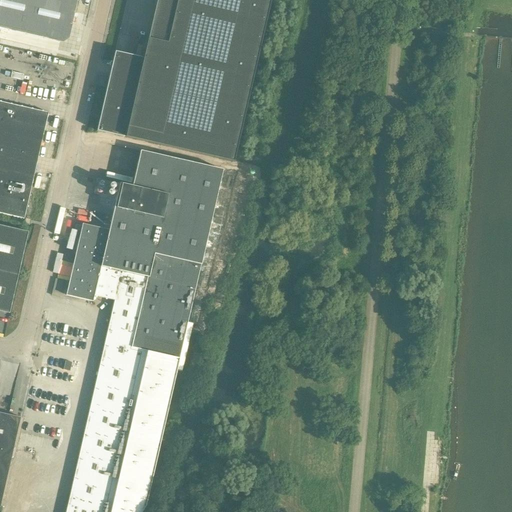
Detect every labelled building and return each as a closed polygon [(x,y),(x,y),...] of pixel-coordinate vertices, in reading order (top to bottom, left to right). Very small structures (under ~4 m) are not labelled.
[(0,0),(0,28),(48,39),(53,20),(72,24),(77,0),(0,0)] [(115,52),(97,131),(233,162),(270,0),(154,0),(155,3),(156,3),(143,58),(115,52)] [(0,213),(24,219),(48,113),(0,101),(0,213)] [(79,360),(44,511),(141,511),(145,506),(177,370),(181,371),(192,323),(195,324),(221,233),(235,173),(140,151),(132,186),(119,183),(109,230),(82,224),(66,296),(53,354),(79,360)] [(106,214),(95,212),(93,221),(104,223),(106,214)] [(0,311),(9,314),(28,232),(0,225),(0,311)] [(63,370),(69,371),(70,371),(72,363),(65,361),(63,370)] [(0,507),(21,417),(0,412),(0,507)]
